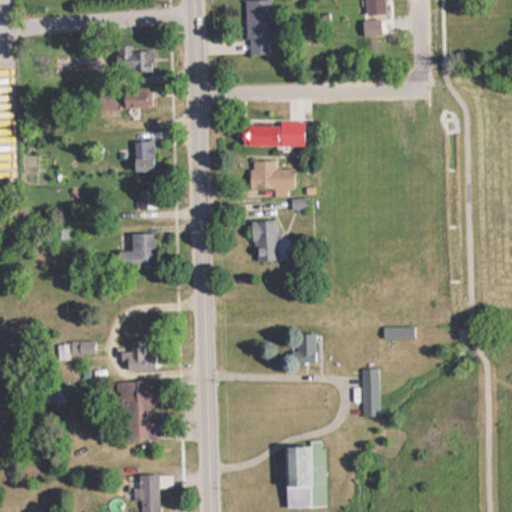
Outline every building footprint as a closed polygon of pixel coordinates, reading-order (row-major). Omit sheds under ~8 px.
[(244,0),(244,54),(269,54),(269,0),(244,0)] [(362,0),(362,15),(383,15),(382,0),(362,0)] [(126,71),(150,71),(150,51),(126,51),(126,71)] [(149,108),(149,90),(95,91),(95,109),(149,108)] [(310,119),(289,119),(289,134),(310,134),(310,119)] [(239,140),(277,140),(277,126),(239,126),(239,140)] [(152,171),(152,141),(131,141),(131,171),(152,171)] [(271,189),(271,195),(283,195),(283,189),(291,189),(291,169),(272,169),(272,160),(246,160),(246,190),(271,189)] [(136,209),(153,209),(153,190),(136,190),(136,209)] [(249,263),(275,263),(275,220),(249,220),(249,263)] [(127,234),(127,268),(151,268),(151,234),(127,234)] [(413,327),(381,327),(381,335),(413,335),(413,327)] [(125,370),(156,370),(156,337),(125,337),(125,370)] [(378,416),(378,369),(359,369),(359,416),(378,416)] [(119,380),(118,438),(150,439),(150,408),(161,408),(161,381),(119,380)] [(37,386),(37,407),(70,408),(71,387),(37,386)] [(280,509),(324,507),(321,444),(278,446),(280,509)] [(168,476),(130,476),(131,500),(139,500),(138,511),(156,511),(156,487),(168,487),(168,476)]
